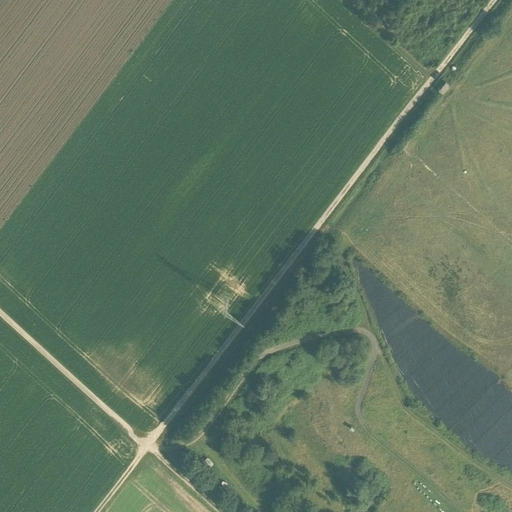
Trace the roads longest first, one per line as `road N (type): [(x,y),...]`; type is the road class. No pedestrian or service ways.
road 1 (track): [(149,444),(495,0)]
road 2 (track): [(511,483),(423,424),(406,407),(370,330),(352,327),(263,351),(198,436),(263,511)]
road 3 (track): [(0,313),(149,444)]
